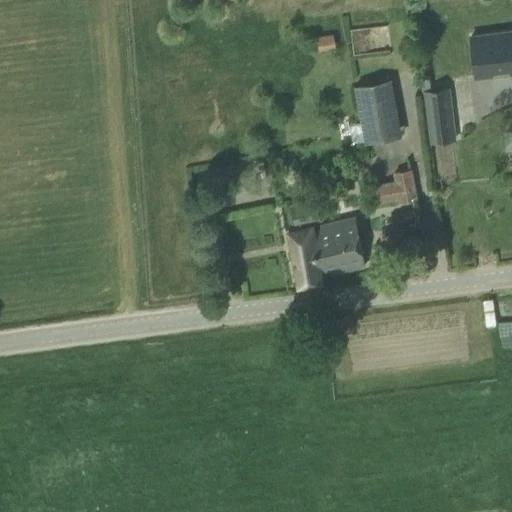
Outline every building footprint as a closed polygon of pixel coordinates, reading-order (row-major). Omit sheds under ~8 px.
[(336,33),(318,36),(320,45),(318,45),(319,50),(339,47),(336,33)] [(511,33),(464,38),(468,79),(511,74),(511,33)] [(393,78),(357,84),(365,133),(401,127),(393,78)] [(450,89),(424,92),(430,142),(455,139),(450,89)] [(416,199),(410,169),(394,172),(396,181),(378,185),(382,202),(399,199),(400,202),(416,199)] [(319,198),(292,204),(296,225),(323,220),(319,198)] [(312,224),(289,228),(300,285),(322,280),(321,275),(364,265),(354,216),(312,226),(312,224)]
